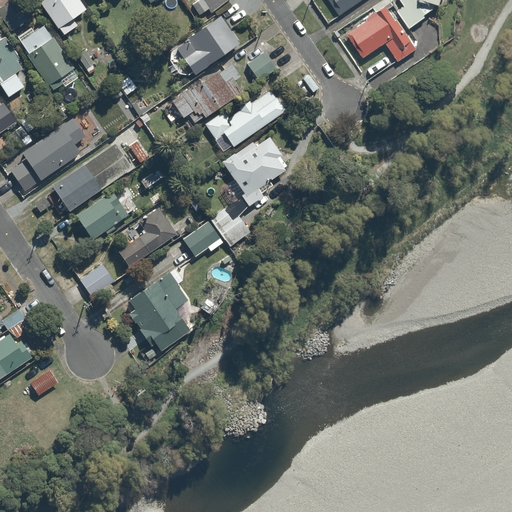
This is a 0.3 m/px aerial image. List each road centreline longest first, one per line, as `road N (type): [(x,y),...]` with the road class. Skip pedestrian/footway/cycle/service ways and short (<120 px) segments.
road 1 (residential): [(0,222),(87,348)]
road 2 (residential): [(270,0),(345,109)]
